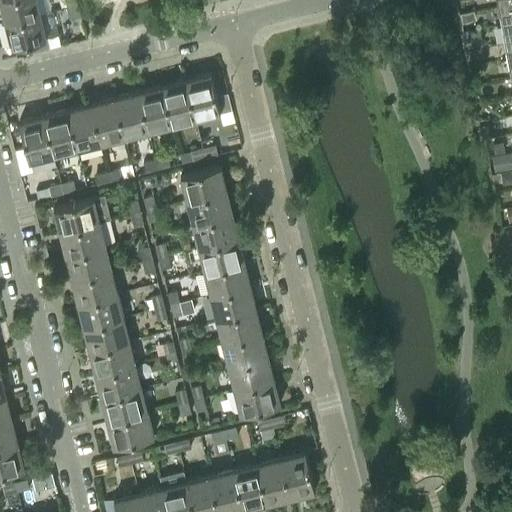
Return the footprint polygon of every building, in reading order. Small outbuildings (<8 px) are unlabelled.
[(37,0),(0,0),(5,20),(40,12),(37,0)] [(77,2),(67,5),(70,17),(80,14),(77,2)] [(511,2),(498,5),(502,23),(511,21),(511,2)] [(40,12),(5,20),(11,44),(46,35),(40,12)] [(511,21),(502,23),(505,40),(511,39),(511,21)] [(210,70),(185,76),(196,117),(220,110),(216,93),(210,70)] [(185,76),(162,82),(172,122),(196,117),(185,76)] [(162,82),(138,88),(148,128),(172,122),(162,82)] [(138,88),(115,94),(125,134),(148,128),(138,88)] [(228,90),(216,93),(220,110),(232,108),(228,90)] [(115,94),(91,100),(101,140),(125,134),(115,94)] [(91,100),(68,106),(78,146),(101,140),(91,100)] [(68,106),(44,112),(54,152),(78,146),(68,106)] [(29,158),(54,152),(44,112),(19,118),(29,158)] [(502,141),(493,142),(495,152),(504,151),(502,141)] [(215,142),(203,145),(205,155),(218,152),(215,142)] [(193,158),(205,155),(203,145),(191,148),(193,158)] [(168,154),(156,157),(158,167),(171,164),(168,154)] [(146,170),(158,167),(156,157),(143,160),(146,170)] [(180,173),(187,198),(227,188),(220,163),(180,173)] [(121,166),(108,169),(111,179),(123,176),(121,166)] [(99,182),(111,179),(108,169),(96,172),(99,182)] [(73,178),(61,181),(64,191),(76,188),(73,178)] [(51,194),(64,191),(61,181),(49,184),(51,194)] [(227,188),(187,198),(193,221),(232,211),(227,188)] [(104,192),(93,195),(54,205),(60,229),(100,219),(110,217),(104,192)] [(143,195),(146,208),(156,205),(153,193),(143,195)] [(127,199),(131,212),(140,209),(137,197),(127,199)] [(156,205),(146,208),(149,220),(159,218),(156,205)] [(140,209),(131,212),(134,224),(143,222),(140,209)] [(232,211),(193,221),(198,245),(238,235),(232,211)] [(105,243),(100,219),(60,229),(66,253),(105,243)] [(238,235),(198,245),(204,269),(244,259),(238,235)] [(155,243),(158,255),(168,253),(165,240),(155,243)] [(105,243),(66,253),(72,277),(111,267),(105,243)] [(139,246),(142,259),(152,256),(149,244),(139,246)] [(168,253),(158,255),(161,268),(171,265),(168,253)] [(152,256),(142,259),(145,271),(155,269),(152,256)] [(244,259),(204,269),(210,293),(250,283),(244,259)] [(111,267),(72,277),(78,300),(117,290),(111,267)] [(250,283),(210,293),(216,316),(256,306),(250,283)] [(131,287),(122,289),(126,311),(136,309),(131,287)] [(167,290),(170,303),(180,300),(176,287),(167,290)] [(117,290),(78,300),(84,324),(123,314),(117,290)] [(151,294),(154,307),(164,304),(161,291),(151,294)] [(180,300),(170,303),(173,315),(183,313),(180,300)] [(164,304),(154,307),(157,319),(167,316),(164,304)] [(256,306),(216,316),(222,340),(262,330),(256,306)] [(123,314),(84,324),(89,348),(129,338),(123,314)] [(262,330),(222,340),(228,363),(268,353),(262,330)] [(179,337),(182,350),(191,348),(188,335),(179,337)] [(129,338),(89,348),(95,371),(135,362),(129,338)] [(163,341),(166,354),(176,351),(173,339),(163,341)] [(191,348),(182,350),(185,362),(194,360),(191,348)] [(176,351),(166,354),(169,366),(179,364),(176,351)] [(268,353),(228,363),(234,387),(274,377),(268,353)] [(135,362),(95,371),(101,395),(141,385),(135,362)] [(274,377),(234,387),(240,412),(280,402),(274,377)] [(190,385),(194,397),(203,395),(200,383),(190,385)] [(141,385),(101,395),(107,419),(147,409),(141,385)] [(175,389),(178,401),(188,399),(185,386),(175,389)] [(6,394),(0,395),(0,420),(12,418),(6,394)] [(203,395),(194,397),(197,410),(206,407),(203,395)] [(188,399),(178,401),(181,413),(191,411),(188,399)] [(161,406),(152,408),(155,427),(164,425),(161,406)] [(147,409),(107,419),(114,444),(153,434),(147,409)] [(285,423),(283,413),(270,416),(273,426),(285,423)] [(273,426),(270,416),(258,419),(261,429),(260,429),(262,438),(275,435),(273,426)] [(12,418),(0,420),(0,445),(18,441),(12,418)] [(236,424),(223,427),(226,438),(238,434),(236,424)] [(213,441),(226,438),(223,427),(211,431),(213,441)] [(188,436),(176,439),(178,449),(191,446),(188,436)] [(166,452),(178,449),(176,439),(164,442),(166,452)] [(18,441),(0,445),(0,472),(24,467),(18,441)] [(141,448),(129,451),(131,461),(143,458),(141,448)] [(305,448),(280,454),(290,494),(315,488),(305,448)] [(119,464),(131,461),(129,451),(116,454),(119,464)] [(280,454),(257,460),(267,500),(290,494),(280,454)] [(257,460),(233,466),(243,506),(267,500),(257,460)] [(233,466),(209,472),(219,511),(243,506),(233,466)] [(219,511),(209,472),(185,478),(193,511),(219,511)] [(27,477),(15,480),(17,490),(29,487),(27,477)] [(193,511),(185,478),(162,483),(169,511),(193,511)] [(5,493),(17,490),(15,480),(3,483),(5,493)] [(169,511),(162,483),(138,489),(144,511),(169,511)] [(117,511),(144,511),(138,489),(113,496),(117,511)]
